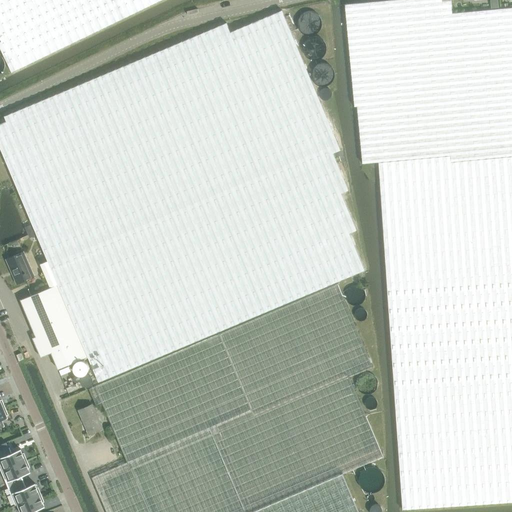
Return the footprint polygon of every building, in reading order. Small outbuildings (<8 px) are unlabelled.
[(0,0),(0,47),(12,71),(160,0),(0,0)] [(363,163),(379,162),(511,155),(511,7),(511,8),(452,13),(451,1),(441,2),(441,0),(385,0),(345,4),(355,106),(357,106),(363,163)] [(0,124),(0,147),(48,261),(88,356),(99,381),(365,269),(349,232),(357,229),(341,192),(349,189),(333,152),(340,149),(282,10),(230,32),(226,23),(4,116),(7,121),(0,124)] [(318,25),(318,23),(317,21),(315,17),(312,15),(310,15),(307,14),(305,15),(303,15),(301,16),(300,18),(298,21),(297,25),(297,28),(298,29),(300,32),(303,34),(305,35),(307,35),(310,35),(312,34),(315,33),(316,31),(317,29),(318,25)] [(324,50),(324,46),(322,43),(318,41),(315,40),(311,40),(309,41),(307,42),(305,44),(304,46),(303,48),(303,50),(304,54),(305,55),(306,57),(307,58),(309,60),(311,60),(314,61),(315,61),(318,60),(321,58),(323,55),(324,52),(324,50)] [(332,75),(332,71),(330,67),(326,65),(325,64),(322,64),(319,64),(317,65),(316,66),(314,67),(312,71),(311,75),(312,79),(314,82),(315,83),(317,84),(321,85),(325,85),(327,84),(329,83),(330,81),(332,79),(332,77),(332,75)] [(511,155),(379,162),(380,186),(403,509),(511,501),(511,155)] [(23,251),(7,258),(12,270),(13,270),(14,273),(18,282),(17,282),(18,283),(33,276),(23,251)] [(82,358),(88,356),(48,261),(40,264),(50,287),(20,300),(36,336),(32,337),(41,357),(51,352),(58,369),(82,358)] [(367,294),(367,293),(366,290),(365,288),(364,286),(361,284),(357,283),(353,284),(350,286),(347,289),(347,291),(346,293),(347,297),(348,299),(349,300),(353,303),(356,304),(360,303),(361,303),(364,301),(365,299),(366,298),(367,295),(367,294)] [(95,387),(89,390),(96,405),(102,402),(112,424),(128,462),(121,465),(120,465),(91,477),(94,484),(105,511),(358,511),(342,473),(382,456),(369,424),(349,376),(367,369),(372,366),(338,284),(95,387)] [(88,370),(88,367),(86,364),(85,363),(84,363),(82,362),(80,362),(79,362),(77,363),(75,364),(74,367),(73,370),(74,372),(75,375),(77,376),(80,377),(81,377),(83,377),(84,376),(86,375),(88,373),(88,372),(88,370)] [(68,367),(59,370),(61,375),(70,371),(68,367)] [(380,384),(380,380),(378,377),(375,374),(373,373),(371,373),(367,374),(365,374),(363,375),(362,377),(361,379),(360,381),(359,383),(360,387),(362,390),(365,393),(367,394),(369,394),(373,394),(376,392),(378,390),(379,388),(380,384)] [(78,389),(76,385),(66,389),(68,393),(78,389)] [(89,434),(103,428),(92,404),(78,410),(89,434)] [(9,446),(0,449),(0,468),(1,470),(27,460),(24,453),(22,453),(21,449),(11,452),(9,446)] [(27,460),(1,470),(8,488),(23,481),(21,476),(30,472),(30,471),(28,467),(29,467),(27,460)] [(382,483),(382,481),(381,479),(379,475),(376,473),(373,472),(371,472),(369,472),(366,472),(363,475),(361,476),(360,478),(359,483),(359,484),(360,487),(361,489),(362,491),(366,493),(370,494),(372,494),(375,493),(379,491),(381,488),(382,486),(382,483)] [(23,481),(8,488),(15,505),(18,504),(41,494),(38,487),(37,488),(35,484),(35,483),(26,487),(23,481)] [(41,494),(18,504),(21,511),(36,511),(35,510),(45,506),(42,501),(43,501),(41,494)]
